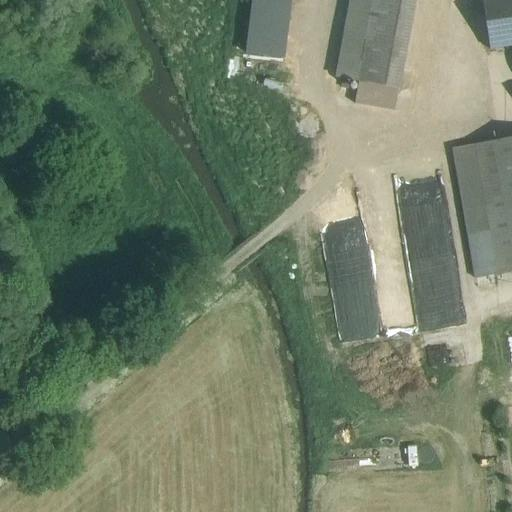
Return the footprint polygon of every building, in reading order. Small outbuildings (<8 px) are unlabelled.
[(254,0),(247,54),(284,58),(291,0),(254,0)] [(351,0),(337,79),(359,83),(373,0),(351,0)] [(414,0),(373,0),(359,83),(355,104),(394,111),(414,0)] [(511,0),(481,0),(490,50),(511,45),(511,0)] [(511,138),(454,148),(476,278),(511,271),(511,138)] [(363,206),(369,231),(400,224),(394,199),(363,206)] [(377,308),(359,306),(358,317),(349,316),(350,308),(340,307),(337,334),(374,338),(377,308)]
